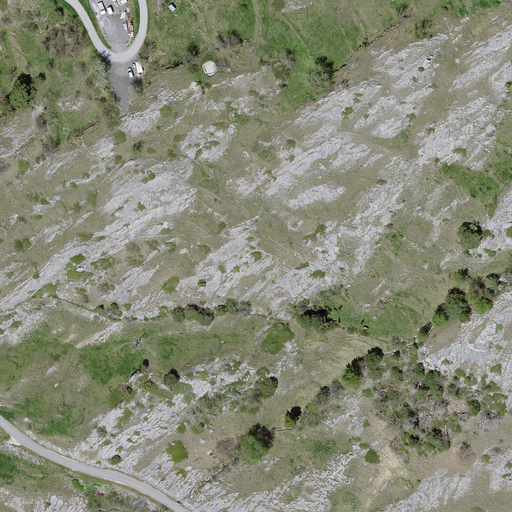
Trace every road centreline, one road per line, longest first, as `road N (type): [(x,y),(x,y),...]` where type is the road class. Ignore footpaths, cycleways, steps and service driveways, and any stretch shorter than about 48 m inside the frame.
road 1 (unclassified): [(0,421),(26,441),(126,480),(181,511)]
road 2 (residential): [(70,0),(97,43),(119,53),(138,36),(137,0)]
